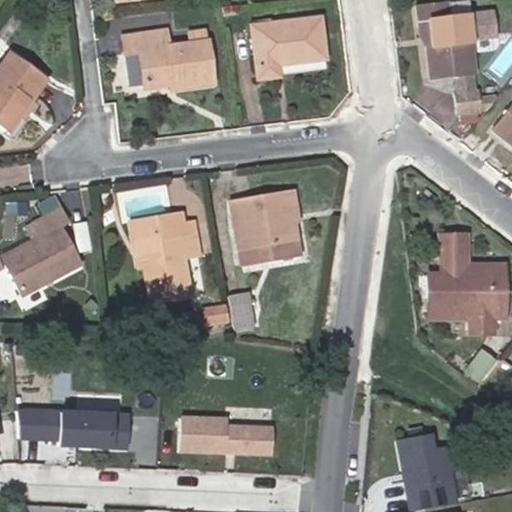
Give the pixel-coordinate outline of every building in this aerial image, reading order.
[(417,46),(424,45),(429,44),(426,20),(445,18),(443,2),(413,6),(417,46)] [(466,15),(469,39),(494,36),(491,13),(466,15)] [(429,44),(424,45),(427,67),(428,79),(473,75),(469,39),(466,15),(445,18),(426,20),(429,44)] [(276,78),(275,66),(320,61),(316,20),(249,29),(255,80),(276,78)] [(174,84),(175,90),(210,85),(204,31),(188,33),(189,46),(165,49),(163,34),(122,39),(124,54),(139,53),(143,88),(167,85),(174,84)] [(0,131),(3,134),(26,102),(42,80),(10,55),(0,68),(0,131)] [(474,90),(457,92),(451,92),(453,115),(484,112),(492,102),(476,104),(474,90)] [(35,109),(26,102),(3,134),(11,141),(35,109)] [(511,104),(491,132),(511,149),(511,104)] [(291,188),(284,189),(290,220),(296,219),(291,188)] [(290,220),(284,189),(228,199),(236,249),(249,246),(252,261),(295,254),(290,220)] [(24,203),(6,204),(7,217),(25,217),(24,203)] [(31,225),(37,237),(0,256),(0,260),(18,296),(77,265),(58,227),(65,223),(59,210),(31,225)] [(172,227),(179,225),(178,215),(128,224),(135,267),(141,266),(136,235),(172,228),(172,227)] [(89,223),(75,224),(77,252),(91,251),(89,223)] [(190,224),(179,225),(172,227),(172,228),(136,235),(141,266),(147,303),(185,297),(180,259),(196,257),(190,224)] [(500,318),(500,292),(490,292),(489,267),(463,267),(463,235),(437,234),(436,274),(424,274),(423,317),(464,318),(464,334),(490,334),(491,319),(500,318)] [(249,246),(236,249),(239,263),(252,261),(249,246)] [(490,292),(500,292),(500,267),(489,267),(490,292)] [(247,293),(228,297),(236,338),(254,334),(247,293)] [(227,305),(203,310),(205,325),(230,321),(227,305)] [(116,323),(107,324),(108,331),(108,339),(119,339),(116,323)] [(480,349),(463,371),(477,382),(494,360),(480,349)] [(509,369),(499,361),(483,382),(493,390),(509,369)] [(125,449),(126,416),(15,412),(17,439),(57,440),(57,447),(125,449)] [(226,421),(179,419),(178,451),(270,455),(271,427),(226,425),(226,421)] [(415,511),(451,505),(441,451),(429,453),(427,438),(395,444),(407,511),(415,511)]
